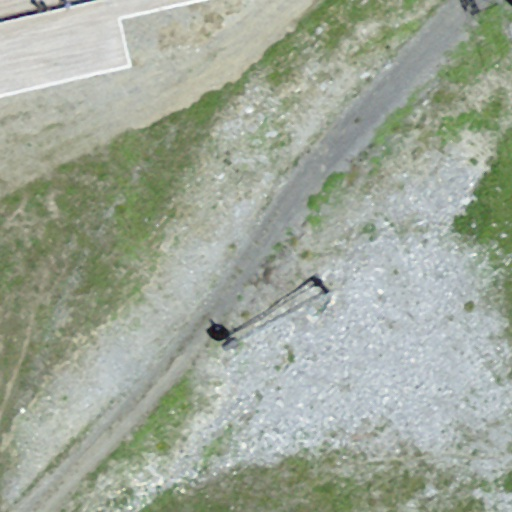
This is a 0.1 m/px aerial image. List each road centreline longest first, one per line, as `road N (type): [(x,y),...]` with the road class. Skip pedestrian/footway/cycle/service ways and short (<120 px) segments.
road 1 (track): [(32,511),(189,338),(313,172),(471,0)]
road 2 (track): [(295,0),(69,135)]
